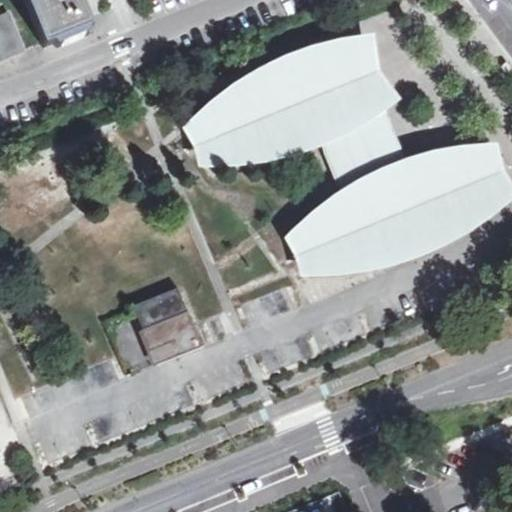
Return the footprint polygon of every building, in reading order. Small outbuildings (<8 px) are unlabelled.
[(24,0),(44,49),(52,46),(57,50),(88,37),(89,31),(92,30),(79,0),(24,0)] [(9,12),(0,15),(0,61),(25,52),(9,12)] [(368,70),(364,42),(361,42),(347,46),(332,49),(323,53),(309,58),(295,63),(286,68),(269,77),(260,82),(252,88),(244,94),(236,100),(228,106),(217,116),(227,132),(229,138),(233,155),(243,154),(253,154),(263,153),(268,152),(287,148),(292,147),(312,142),(326,137),(349,194),(340,199),(332,205),(320,213),(305,226),(300,230),(294,236),(303,252),(307,265),(309,275),(324,274),(340,273),(350,271),(364,269),(369,268),(379,265),(394,261),(403,258),(413,254),(426,248),(436,244),(453,234),(462,229),(478,218),(494,205),(506,194),(496,178),(494,173),(490,155),(481,156),(471,156),(461,157),(446,159),(432,162),(417,165),(402,170),(378,112),(390,104),(373,82),(367,85),(362,72),(368,70)] [(498,66),(510,83),(511,81),(511,71),(505,61),(498,66)] [(189,315),(178,289),(134,307),(158,366),(204,348),(190,315),(189,315)]
